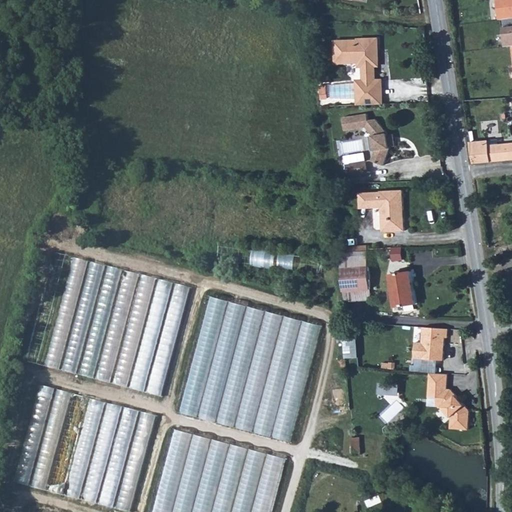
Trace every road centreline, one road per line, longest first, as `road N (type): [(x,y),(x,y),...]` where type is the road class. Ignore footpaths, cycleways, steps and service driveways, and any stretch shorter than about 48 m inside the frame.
road 1 (tertiary): [(434,0),(486,330),(503,511)]
road 2 (track): [(338,315),(485,326)]
